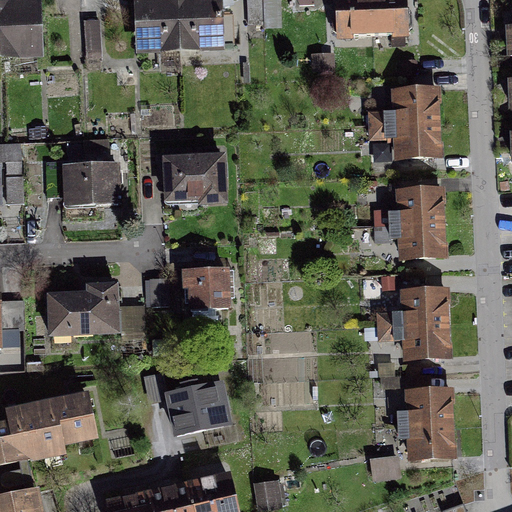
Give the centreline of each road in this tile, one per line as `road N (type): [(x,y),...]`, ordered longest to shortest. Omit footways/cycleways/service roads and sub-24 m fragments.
road 1 (residential): [(489,455),(474,0)]
road 2 (residential): [(180,468),(76,497),(80,511)]
